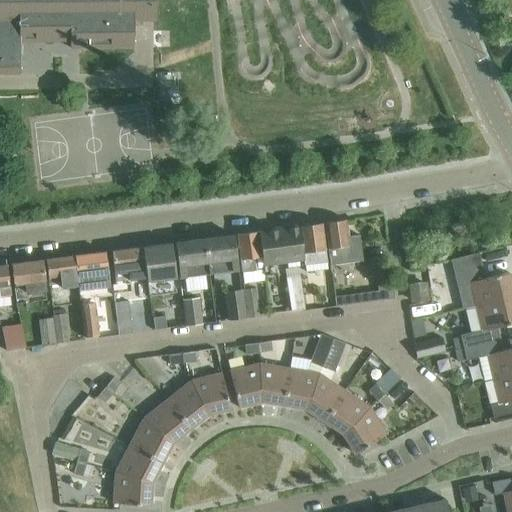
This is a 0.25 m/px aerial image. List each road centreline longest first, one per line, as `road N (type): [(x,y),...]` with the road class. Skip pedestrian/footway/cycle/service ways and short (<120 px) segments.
road 1 (residential): [(0,244),(511,171)]
road 2 (residential): [(273,511),(390,483),(465,445),(511,436)]
road 3 (unclassified): [(511,148),(441,0)]
